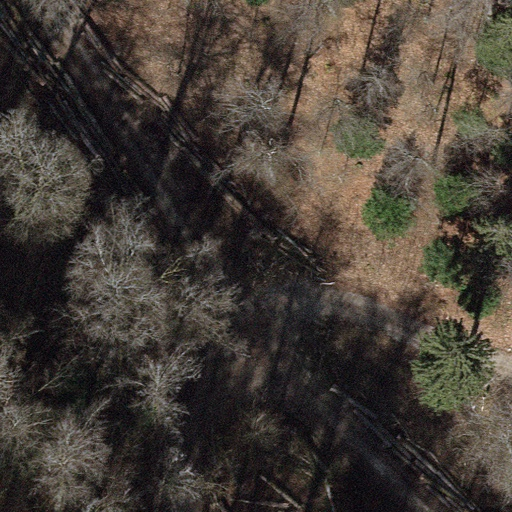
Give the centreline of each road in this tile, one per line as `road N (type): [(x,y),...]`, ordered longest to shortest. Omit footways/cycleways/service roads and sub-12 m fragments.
road 1 (track): [(85,0),(266,273)]
road 2 (track): [(459,511),(266,273)]
road 3 (track): [(266,273),(181,369),(176,511)]
road 4 (track): [(511,373),(266,273)]
